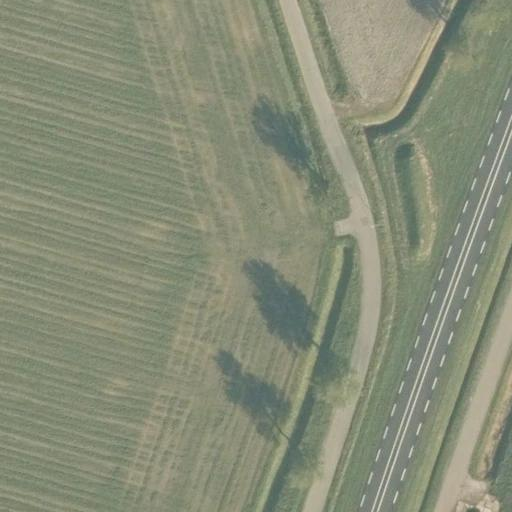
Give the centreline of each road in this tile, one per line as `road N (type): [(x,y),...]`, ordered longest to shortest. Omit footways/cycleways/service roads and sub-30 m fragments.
road 1 (unclassified): [(288,0),(359,203),(370,272),(359,363),(311,511)]
road 2 (trunk): [(375,511),(511,118)]
road 3 (unclassified): [(442,511),(511,306)]
